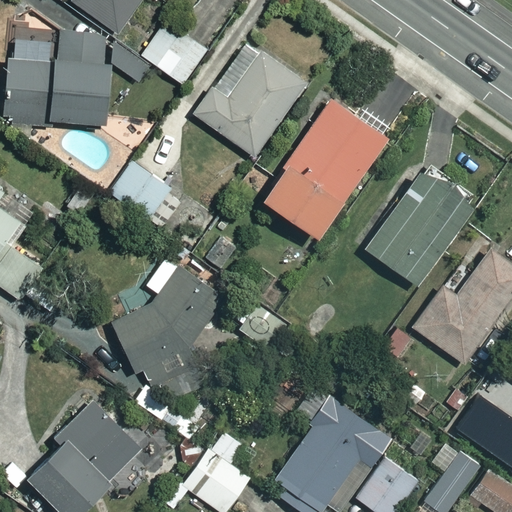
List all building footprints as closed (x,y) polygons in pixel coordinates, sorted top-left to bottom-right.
[(69,0),(112,28),(131,0),(69,0)] [(162,16),(136,51),(180,83),(206,48),(162,16)] [(56,39),(17,36),(16,57),(3,56),(0,95),(0,116),(38,120),(39,115),(93,119),(100,30),(57,27),(56,39)] [(118,41),(106,56),(136,81),(149,66),(118,41)] [(299,80),(253,48),(222,93),(205,81),(186,109),(248,152),(299,80)] [(380,132),(323,92),(252,194),(309,233),(380,132)] [(126,158),(104,190),(143,216),(165,184),(126,158)] [(470,194),(419,158),(358,245),(409,281),(470,194)] [(0,286),(14,296),(38,261),(8,240),(21,222),(0,207),(0,286)] [(511,281),(511,264),(482,244),(464,271),(449,261),(406,323),(458,360),(511,281)] [(139,284),(153,293),(150,297),(104,318),(129,371),(138,367),(143,379),(155,374),(164,395),(189,383),(176,355),(221,292),(176,260),(173,264),(160,254),(139,284)] [(332,507),(380,438),(321,397),(262,481),(306,511),(312,511),(322,499),(332,507)] [(67,511),(134,445),(87,399),(15,472),(56,511),(67,511)] [(237,441),(216,426),(176,481),(218,511),(244,474),(223,460),(237,441)] [(472,465),(452,451),(419,498),(440,511),(472,465)] [(388,511),(412,475),(379,453),(351,496),(375,511),(388,511)] [(500,511),(511,495),(511,486),(483,466),(465,491),(495,511),(500,511)]
